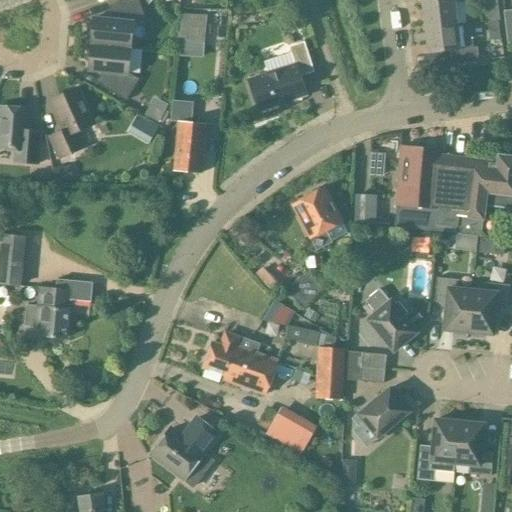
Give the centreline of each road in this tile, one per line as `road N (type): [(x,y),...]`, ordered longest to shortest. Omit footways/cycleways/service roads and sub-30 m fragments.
road 1 (residential): [(0,448),(91,432),(123,411),(179,268),(206,228),(308,145),(353,125)]
road 2 (residential): [(353,125),(316,0)]
